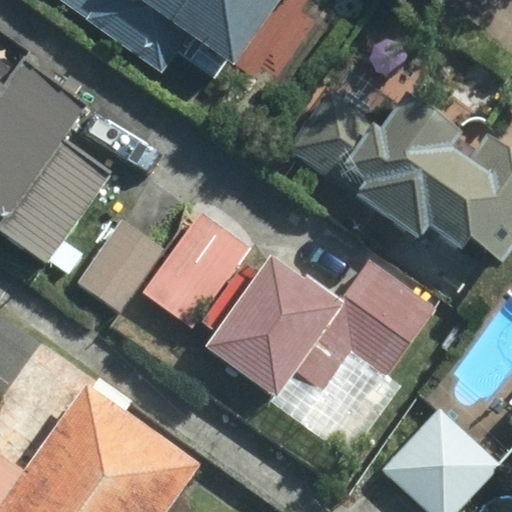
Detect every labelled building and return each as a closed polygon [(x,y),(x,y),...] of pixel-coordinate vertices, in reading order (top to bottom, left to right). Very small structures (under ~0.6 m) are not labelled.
[(50,0),(152,73),(168,51),(206,78),(262,0),(50,0)] [(0,235),(38,263),(101,175),(54,142),(76,110),(12,62),(0,79),(0,235)] [(511,232),(511,165),(475,139),(456,167),(435,152),(444,139),(392,101),(382,112),(356,118),(319,90),(280,147),(347,195),(345,199),(404,241),(413,228),(444,250),(453,236),(490,264),(511,232)] [(193,214),(129,302),(149,316),(156,306),(184,326),(241,249),(193,214)] [(153,253),(114,224),(73,283),(113,312),(153,253)] [(423,310),(361,266),(329,310),(292,282),(288,287),(255,264),(194,349),(262,397),(283,368),(321,395),(345,359),(375,380),(423,310)] [(157,511),(187,471),(76,391),(0,495),(0,511),(157,511)] [(432,414),(378,470),(422,511),(448,511),(491,468),(432,414)]
